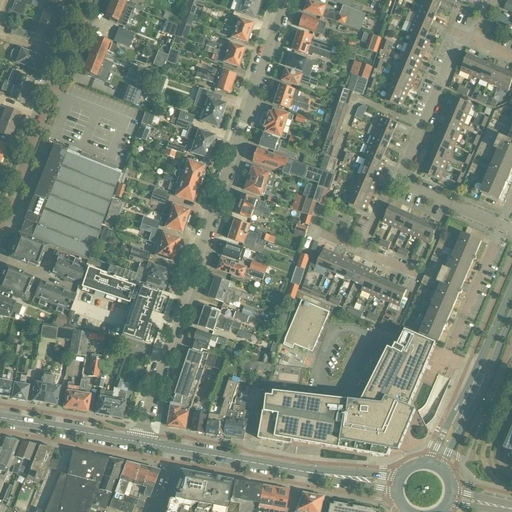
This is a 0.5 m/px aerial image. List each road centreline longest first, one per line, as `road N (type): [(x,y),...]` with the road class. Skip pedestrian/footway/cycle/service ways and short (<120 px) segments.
road 1 (unclassified): [(138,442),(285,0)]
road 2 (residential): [(0,223),(88,0)]
road 3 (unclassified): [(401,181),(461,35),(475,41)]
road 4 (unclassified): [(474,368),(446,356),(502,227)]
road 5 (tertiary): [(138,442),(0,417)]
